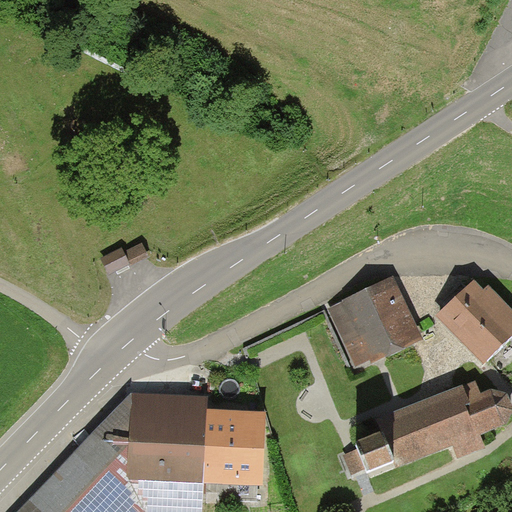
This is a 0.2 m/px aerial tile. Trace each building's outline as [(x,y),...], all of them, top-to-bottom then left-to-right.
[(137,244),(121,253),(128,265),(143,256),(137,244)] [(128,265),(121,253),(111,258),(118,270),(128,265)] [(328,310),(357,371),(396,353),(422,341),(393,280),(328,310)] [(474,282),(436,319),(484,368),(511,341),(511,309),(489,286),(484,292),(474,282)] [(365,470),(369,481),(452,447),(457,460),(485,449),(480,437),(506,426),(511,416),(511,408),(508,397),(491,392),(481,396),(476,382),(378,420),(385,437),(358,447),(359,450),(345,455),(353,475),(365,470)] [(133,395),(17,511),(202,511),(203,487),(132,485),(133,395)] [(209,396),(133,395),(132,485),(203,487),(262,489),(266,416),(209,412),(209,396)]
